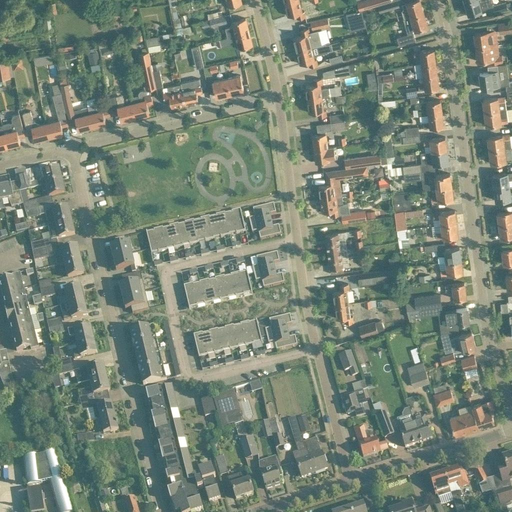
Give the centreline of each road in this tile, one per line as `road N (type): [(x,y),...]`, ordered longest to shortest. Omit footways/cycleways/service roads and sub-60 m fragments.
road 1 (residential): [(296,240),(169,268),(165,276),(186,378),(316,350)]
road 2 (residential): [(160,511),(70,147)]
road 3 (residential): [(492,346),(437,0)]
road 4 (residential): [(70,147),(279,99)]
road 5 (tertiary): [(345,485),(511,429)]
road 6 (residential): [(296,240),(279,99)]
road 7 (residential): [(345,485),(316,350)]
